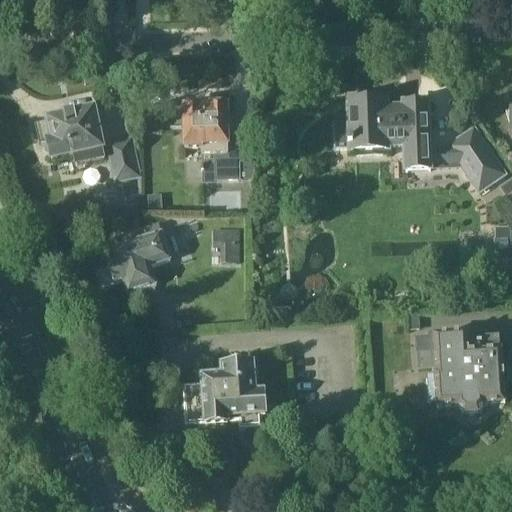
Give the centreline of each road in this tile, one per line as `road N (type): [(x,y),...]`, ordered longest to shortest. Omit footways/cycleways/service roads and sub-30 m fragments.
road 1 (residential): [(511,32),(0,53)]
road 2 (primary): [(98,511),(13,324)]
